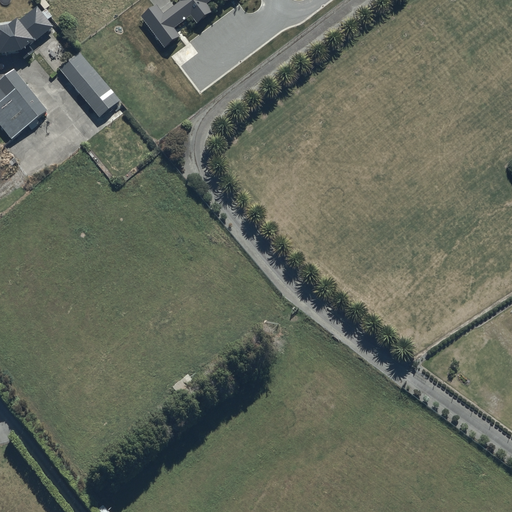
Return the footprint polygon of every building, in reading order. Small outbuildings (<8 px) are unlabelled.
[(156,5),(141,16),(164,47),(180,35),(174,28),(190,15),(196,23),(212,11),(206,3),(210,0),(226,0),(227,0),(179,0),(180,1),(163,13),(156,5)] [(38,12),(14,30),(0,31),(0,63),(21,61),(36,50),(34,48),(54,32),(47,23),(52,20),(47,13),(41,17),(38,12)] [(79,56),(59,73),(100,122),(121,105),(79,56)] [(0,128),(12,144),(48,116),(15,73),(0,84),(0,128)] [(161,159),(145,171),(150,177),(166,165),(161,159)] [(200,393),(188,378),(173,390),(185,405),(200,393)] [(501,481),(468,455),(455,473),(488,498),(501,481)]
